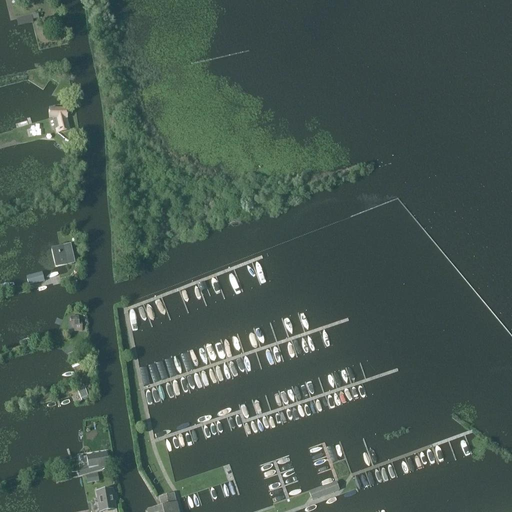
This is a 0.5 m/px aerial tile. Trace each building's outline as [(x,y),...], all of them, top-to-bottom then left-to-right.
[(52,117),(56,134),(71,132),(66,114),(52,117)] [(50,247),(54,267),(76,263),(70,242),(50,247)] [(73,320),(74,332),(83,332),(82,325),(79,324),(78,320),(73,320)] [(76,387),(81,401),(89,399),(83,385),(76,387)] [(86,455),(88,469),(110,466),(107,451),(86,455)] [(97,473),(85,476),(87,484),(98,481),(97,473)] [(312,500),(339,491),(336,483),(309,492),(312,500)] [(116,511),(114,489),(95,490),(98,511),(116,511)] [(147,511),(178,511),(174,494),(159,497),(161,508),(147,511)]
